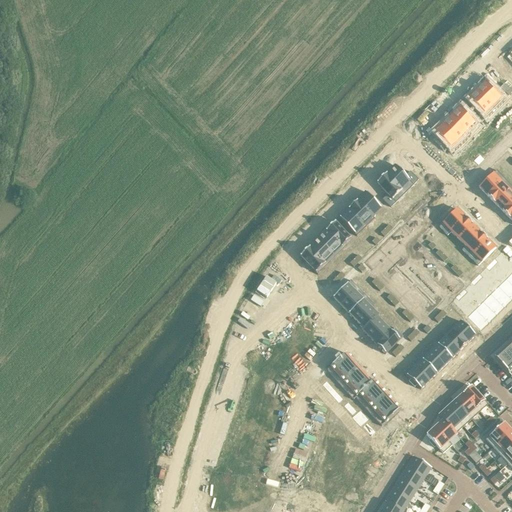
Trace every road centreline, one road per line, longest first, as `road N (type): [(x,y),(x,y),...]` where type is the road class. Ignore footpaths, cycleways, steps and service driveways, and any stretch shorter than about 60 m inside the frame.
road 1 (residential): [(188,511),(233,363),(309,290)]
road 2 (residential): [(285,263),(408,139)]
road 3 (residential): [(309,290),(424,418)]
road 4 (residential): [(408,139),(511,40)]
road 5 (residential): [(424,418),(511,322)]
